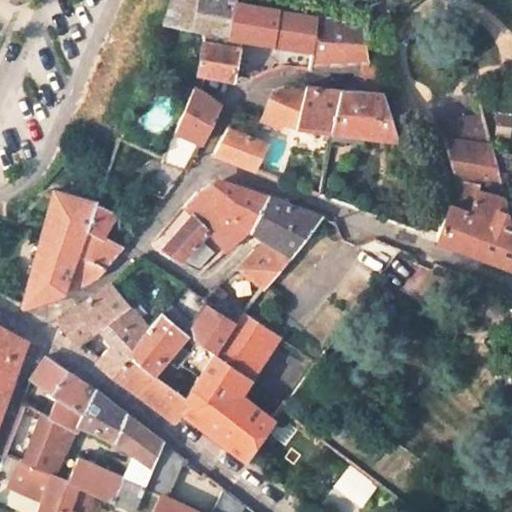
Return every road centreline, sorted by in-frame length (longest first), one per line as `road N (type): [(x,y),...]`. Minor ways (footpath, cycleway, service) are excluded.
road 1 (residential): [(511,285),(207,164),(104,278),(22,326)]
road 2 (residential): [(278,511),(40,335)]
